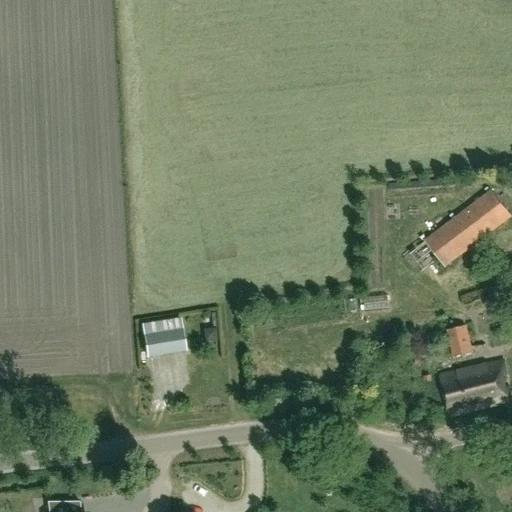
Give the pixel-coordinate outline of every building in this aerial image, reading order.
[(445,267),(511,217),(491,191),(425,241),(445,267)] [(144,357),(189,349),(184,319),(139,327),(144,357)] [(452,356),(473,351),(467,325),(447,331),(452,356)] [(501,389),(499,378),(507,376),(504,361),(442,377),(450,417),(511,401),(509,388),(501,389)] [(47,502),(48,511),(80,511),(80,502),(47,502)]
